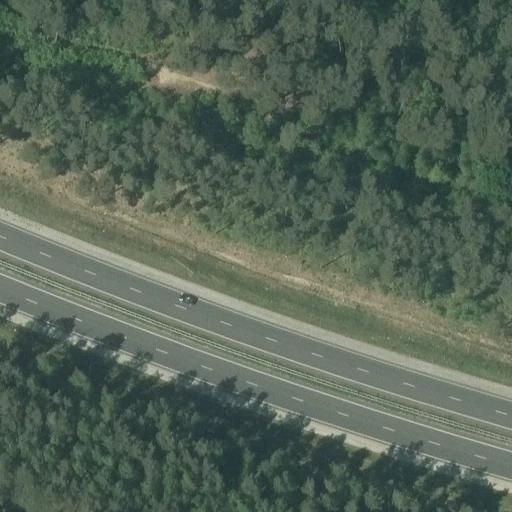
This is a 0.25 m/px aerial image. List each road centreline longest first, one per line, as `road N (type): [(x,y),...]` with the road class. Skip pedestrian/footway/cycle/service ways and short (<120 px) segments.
road 1 (trunk): [(511,413),(294,346),(0,234)]
road 2 (trunk): [(0,290),(283,398),(511,469)]
